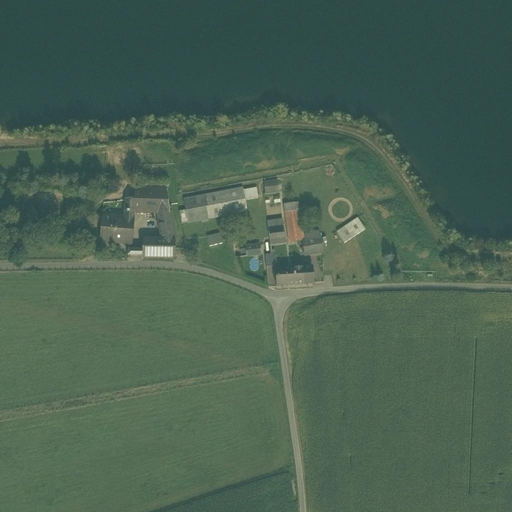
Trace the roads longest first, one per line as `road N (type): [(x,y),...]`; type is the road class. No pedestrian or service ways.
road 1 (unclassified): [(0,264),(200,269),(275,296)]
road 2 (unclassified): [(275,296),(399,285),(511,287)]
road 3 (residential): [(300,511),(275,296)]
